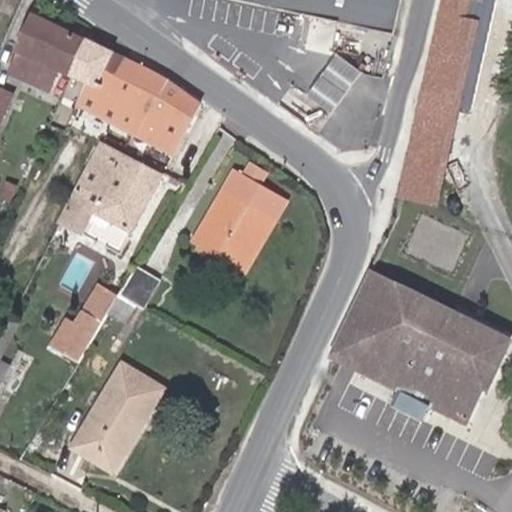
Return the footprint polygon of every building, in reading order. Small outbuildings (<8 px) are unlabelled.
[(404,0),(228,0),(346,25),(396,36),(404,0)] [(473,20),(477,1),(473,0),(444,0),(442,13),(473,20)] [(461,102),(478,21),(473,20),(442,13),(423,94),(461,102)] [(71,76),(87,41),(35,15),(18,53),(21,54),(11,73),(50,91),(59,72),(71,77),(71,76)] [(201,105),(168,82),(120,57),(87,41),(71,76),(88,83),(78,105),(173,155),(196,112),(201,105)] [(340,99),(360,71),(337,53),(329,64),(319,78),(317,80),(307,94),(330,112),(340,99)] [(307,94),(292,84),(285,94),(279,103),(318,131),(324,121),(330,112),(307,94)] [(0,118),(12,92),(0,86),(0,118)] [(438,204),(461,102),(423,94),(401,195),(438,204)] [(132,233),(164,175),(102,143),(72,201),(95,213),(131,232),(132,233)] [(260,185),(266,174),(251,165),(245,176),(260,185)] [(246,273),(288,201),(260,185),(245,176),(235,171),(197,237),(231,257),(228,263),(246,273)] [(0,197),(12,203),(19,188),(6,183),(0,197)] [(91,222),(95,213),(72,201),(61,223),(84,236),(91,222)] [(131,232),(95,213),(91,222),(126,241),(131,232)] [(231,257),(197,237),(194,242),(228,263),(231,257)] [(141,310),(159,280),(137,266),(118,298),(136,308),(141,310)] [(510,342),(369,273),(330,356),(337,359),(412,396),(432,406),(469,424),(510,342)] [(109,313),(118,298),(99,286),(75,324),(68,319),(51,347),(78,363),(109,313)] [(127,324),(136,308),(118,298),(109,313),(127,324)] [(54,324),(56,318),(54,313),(49,310),(43,312),(40,317),(42,323),(47,326),(54,324)] [(0,360),(1,361),(20,325),(11,320),(0,341),(0,360)] [(0,385),(10,366),(1,361),(0,360),(0,385)] [(25,369),(27,363),(21,360),(19,366),(25,369)] [(120,462),(164,389),(123,365),(73,448),(97,462),(103,452),(120,462)] [(427,416),(432,406),(412,396),(407,406),(427,416)] [(114,473),(120,462),(103,452),(97,462),(114,473)]
